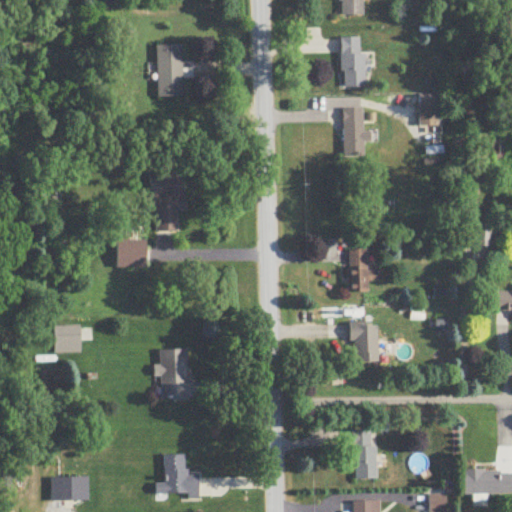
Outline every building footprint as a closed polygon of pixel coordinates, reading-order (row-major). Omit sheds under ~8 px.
[(340,0),(340,16),(362,16),(362,0),(340,0)] [(340,38),(340,87),(362,87),(362,38),(340,38)] [(182,98),(182,46),(156,46),(156,98),(182,98)] [(419,103),(419,127),(437,127),(437,103),(419,103)] [(342,109),(342,156),(363,156),(363,109),(342,109)] [(186,211),(185,173),(149,174),(149,194),(155,194),(156,233),(177,233),(177,211),(186,211)] [(477,246),(491,246),(491,223),(477,223),(477,246)] [(120,249),(120,265),(147,265),(147,249),(120,249)] [(347,249),(346,293),(367,294),(367,282),(380,282),(380,271),(368,271),(368,250),(347,249)] [(511,292),(497,292),(496,312),(511,312),(511,292)] [(376,326),(352,326),(352,364),(376,364),(376,326)] [(79,354),(79,327),(52,327),(52,354),(79,354)] [(157,351),(158,400),(189,399),(187,350),(157,351)] [(376,480),(375,431),(351,432),(352,481),(376,480)] [(185,456),(164,456),(164,484),(154,484),(155,499),(198,499),(197,476),(185,477),(185,456)] [(462,495),(511,494),(511,471),(462,471),(462,495)] [(50,478),(50,502),(87,502),(87,478),(50,478)] [(353,502),(353,511),(378,511),(378,502),(353,502)]
